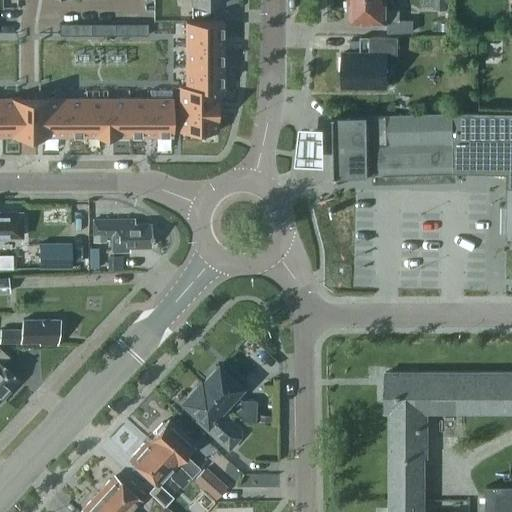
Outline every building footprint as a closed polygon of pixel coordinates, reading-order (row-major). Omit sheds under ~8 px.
[(134,0),(134,14),(153,15),(153,0),(134,0)] [(384,0),(349,0),(349,22),(385,22),(387,22),(387,34),(413,34),(412,22),(399,22),(399,10),(385,10),(384,0)] [(432,0),(433,9),(447,9),(446,0),(432,0)] [(185,21),(185,43),(223,43),(223,21),(185,21)] [(59,23),(59,35),(67,35),(67,23),(59,23)] [(67,23),(67,35),(75,35),(75,23),(67,23)] [(75,23),(75,35),(83,35),(83,23),(75,23)] [(83,23),(83,35),(91,35),(91,23),(83,23)] [(91,23),(91,35),(99,35),(99,23),(91,23)] [(99,23),(99,35),(107,35),(107,23),(99,23)] [(107,23),(107,35),(115,35),(115,23),(107,23)] [(115,23),(115,35),(123,35),(123,23),(115,23)] [(123,23),(123,35),(131,35),(131,23),(123,23)] [(131,23),(131,35),(139,35),(139,23),(131,23)] [(139,23),(139,35),(148,35),(148,23),(139,23)] [(386,55),(397,55),(397,38),(369,38),(369,53),(342,53),(342,88),(386,88),(386,55)] [(185,43),(185,65),(223,65),(223,43),(185,43)] [(151,52),(123,54),(124,75),(152,74),(151,52)] [(185,86),(217,86),(217,87),(223,87),(223,65),(185,65),(185,86)] [(179,86),(179,108),(217,108),(217,87),(217,86),(185,86),(179,86)] [(0,135),(20,135),(27,135),(35,135),(42,135),(64,135),(85,135),(107,135),(128,135),(150,135),(172,135),(172,97),(150,97),(128,97),(107,97),(85,97),(64,97),(42,97),(35,97),(27,97),(20,97),(0,97),(0,135)] [(179,108),(179,131),(217,131),(217,108),(179,108)] [(511,112),(452,112),(332,115),(334,176),(336,175),(454,171),(507,173),(506,230),(511,237),(511,112)] [(323,128),(298,127),(296,165),(321,167),(323,128)] [(0,236),(22,236),(22,212),(0,212),(0,236)] [(151,247),(151,224),(135,224),(135,219),(93,220),(93,241),(105,241),(105,236),(112,236),(112,252),(130,252),(130,247),(151,247)] [(70,266),(70,242),(38,242),(38,266),(70,266)] [(11,255),(0,254),(0,267),(11,267),(11,255)] [(110,269),(121,269),(121,255),(110,255),(110,269)] [(98,259),(90,259),(91,267),(99,267),(98,259)] [(0,276),(0,292),(9,291),(7,276),(0,276)] [(0,341),(38,342),(38,345),(57,345),(60,319),(23,319),(22,329),(1,329),(0,336),(0,341)] [(6,392),(18,379),(2,364),(10,356),(0,347),(0,401),(8,393),(6,392)] [(241,386),(241,385),(218,364),(201,383),(225,404),(242,420),(256,422),(256,399),(240,399),(241,386)] [(389,411),(390,500),(424,501),(424,457),(427,457),(427,411),(511,411),(511,371),(385,372),(385,411),(389,411)] [(201,383),(200,382),(182,401),(203,420),(200,423),(228,449),(239,437),(239,429),(219,411),(225,404),(201,383)] [(168,421),(165,424),(162,424),(157,429),(157,432),(150,440),(191,478),(200,468),(185,454),(194,445),(168,421)] [(150,440),(143,447),(140,447),(135,452),(135,455),(132,459),(158,483),(167,474),(182,488),(191,478),(150,440)] [(192,479),(213,499),(215,500),(227,487),(205,466),(192,479)] [(100,493),(120,511),(131,511),(142,500),(116,476),(113,479),(111,479),(107,483),(107,486),(104,489),(100,493)] [(150,492),(165,506),(173,496),(158,483),(150,492)] [(484,511),(511,511),(511,486),(485,486),(484,511)] [(84,511),(85,511),(120,511),(100,493),(93,501),(91,501),(87,505),(87,508),(84,511)] [(423,511),(424,501),(390,500),(389,511),(423,511)]
